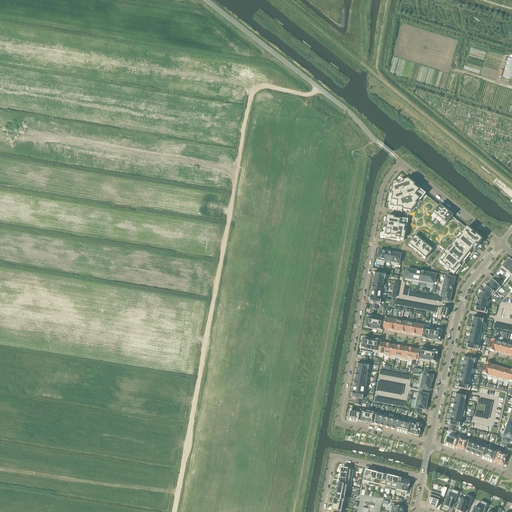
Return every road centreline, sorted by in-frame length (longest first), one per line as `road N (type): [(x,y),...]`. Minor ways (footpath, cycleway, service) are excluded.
road 1 (residential): [(319,88),(251,90),(194,396)]
road 2 (residential): [(402,162),(379,190),(337,423)]
road 3 (residential): [(429,444),(463,292),(501,242)]
road 4 (track): [(381,78),(511,184)]
road 5 (residential): [(422,477),(331,456),(320,511)]
road 6 (residential): [(194,396),(337,423)]
road 7 (unclassified): [(319,88),(205,0)]
road 8 (residential): [(402,162),(501,242)]
